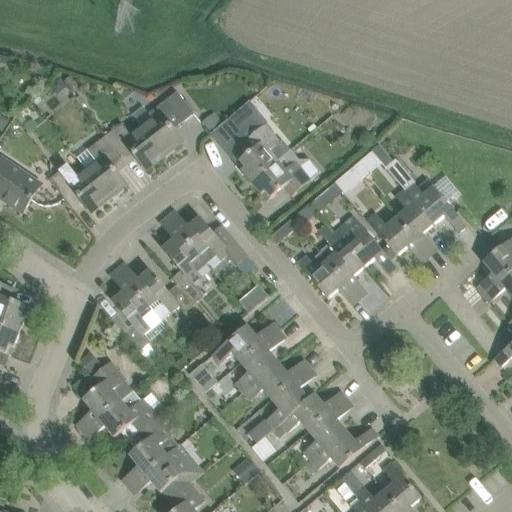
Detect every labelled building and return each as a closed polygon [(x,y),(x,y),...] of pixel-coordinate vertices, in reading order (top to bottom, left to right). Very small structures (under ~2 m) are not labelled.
[(0,73),(4,75),(9,60),(0,56),(0,73)] [(62,80),(70,92),(77,87),(68,75),(62,80)] [(35,93),(39,94),(43,93),(47,85),(46,83),(45,81),(42,79),(39,80),(36,81),(33,89),(35,93)] [(54,92),(61,93),(66,90),(60,80),(50,87),(54,92)] [(140,125),(139,125),(165,157),(183,143),(164,119),(174,111),(184,124),(195,116),(177,92),(148,113),(143,107),(132,115),(140,125)] [(16,117),(16,118),(22,127),(23,126),(27,123),(20,114),(17,116),(16,117)] [(236,114),(218,129),(234,148),(252,133),(236,114)] [(0,131),(1,132),(9,122),(0,115),(0,131)] [(210,116),(202,122),(210,133),(218,126),(210,116)] [(122,124),(104,137),(122,160),(132,153),(146,172),(165,157),(139,125),(129,133),(122,124)] [(242,173),(252,185),(279,160),(271,151),(281,143),(266,126),(246,143),(253,152),(240,163),(246,170),(242,173)] [(84,167),(84,168),(109,200),(127,187),(113,168),(122,160),(104,137),(77,158),(84,167)] [(279,160),(252,185),(262,196),(266,193),(271,200),(284,189),(292,198),(321,173),(312,163),(304,170),(297,162),(299,161),(290,150),(279,160)] [(362,167),(370,169),(378,162),(370,153),(358,163),(362,167)] [(403,189),(434,227),(445,218),(448,222),(456,215),(426,180),(420,186),(417,188),(413,184),(415,183),(396,159),(386,168),(403,189)] [(2,160),(0,163),(0,198),(23,215),(41,188),(42,187),(2,160)] [(67,166),(48,180),(66,203),(77,195),(91,215),(109,200),(84,168),(75,176),(67,166)] [(405,210),(395,218),(419,246),(427,240),(423,236),(434,227),(403,189),(394,197),(405,210)] [(375,213),(366,221),(397,258),(408,249),(411,253),(419,246),(395,218),(386,226),(375,213)] [(352,216),(334,232),(365,269),(376,260),(379,264),(387,258),(352,216)] [(186,225),(179,230),(206,265),(216,257),(221,262),(227,257),(237,268),(248,258),(222,227),(213,235),(200,220),(189,229),(186,225)] [(292,221),(271,239),(277,246),(299,228),(292,221)] [(365,269),(334,232),(332,233),(326,226),(319,232),(325,239),(330,245),(321,253),(322,254),(321,255),(350,289),(357,282),(354,278),(365,269)] [(172,281),(177,287),(193,305),(203,297),(193,285),(201,279),(196,273),(206,265),(179,230),(171,238),(174,242),(163,251),(181,273),(172,281)] [(489,279),(495,286),(511,272),(511,240),(484,264),(493,275),(489,279)] [(350,289),(321,255),(312,262),(306,255),(297,264),(328,300),(339,291),(342,295),(350,289)] [(136,277),(128,284),(160,322),(170,314),(171,315),(179,308),(184,315),(195,306),(193,305),(177,287),(169,294),(150,272),(140,281),(136,277)] [(511,272),(495,286),(502,294),(506,291),(511,297),(511,272)] [(0,325),(20,333),(27,318),(22,316),(25,308),(10,301),(14,290),(0,284),(0,325)] [(151,330),(160,322),(128,284),(121,290),(124,294),(113,303),(133,327),(123,334),(140,354),(150,345),(143,338),(151,331),(151,330)] [(260,285),(240,300),(248,311),(268,296),(260,285)] [(0,353),(6,356),(10,348),(14,349),(20,333),(0,325),(0,353)] [(232,341),(213,357),(220,366),(233,355),(241,365),(267,343),(261,335),(257,339),(248,328),(232,341)] [(267,343),(241,365),(250,375),(236,386),(243,394),(279,365),(270,354),(274,351),(267,343)] [(511,359),(511,346),(491,364),(499,372),(511,359)] [(140,354),(155,373),(159,370),(148,357),(153,353),(149,347),(140,354)] [(99,364),(90,353),(79,362),(88,373),(99,364)] [(190,374),(206,393),(219,382),(202,363),(190,374)] [(99,389),(84,402),(93,413),(89,417),(95,424),(135,391),(111,364),(91,380),(99,389)] [(279,365),(243,394),(251,403),(264,392),(272,402),(298,380),(292,372),(288,376),(279,365)] [(298,380),(272,402),(280,412),(267,422),(274,431),(310,401),(309,401),(300,391),(305,387),(298,380)] [(135,391),(95,424),(101,432),(106,428),(115,439),(121,434),(128,443),(158,419),(135,391)] [(310,401),(274,431),(275,432),(281,426),(288,435),(301,424),(309,433),(335,411),(329,404),(325,407),(315,396),(309,401),(310,401)] [(335,411),(309,433),(317,443),(304,454),(311,463),(346,433),(337,422),(342,419),(335,411)] [(158,419),(128,443),(136,453),(130,457),(139,468),(135,472),(141,479),(181,447),(158,419)] [(346,433),(311,463),(319,471),(332,460),(340,470),(366,448),(360,441),(356,444),(346,433)] [(266,437),(252,447),(263,461),(277,450),(266,437)] [(181,447),(141,479),(148,487),(152,484),(161,495),(163,493),(170,502),(190,485),(189,483),(202,472),(181,447)] [(392,464),(383,472),(394,485),(385,493),(400,511),(413,511),(411,509),(422,500),(392,464)] [(195,511),(206,503),(190,485),(170,502),(178,511),(176,511),(195,511)] [(400,511),(385,493),(375,501),(364,488),(355,496),(360,502),(369,511),(400,511)] [(369,511),(360,502),(352,509),(354,511),(369,511)]
